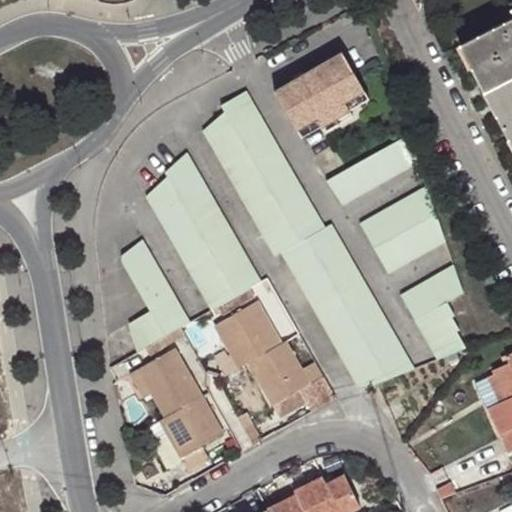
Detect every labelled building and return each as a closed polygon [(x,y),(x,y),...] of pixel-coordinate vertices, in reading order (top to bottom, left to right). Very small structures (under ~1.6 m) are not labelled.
[(511,12),(511,19),(459,46),(511,146),(511,10),(511,11),(511,12)] [(293,81),(273,94),(297,133),(316,121),(321,129),(349,112),(343,104),(364,91),(339,52),(299,77),(305,85),(298,90),(293,81)] [(305,85),(299,77),(293,81),(298,90),(305,85)] [(287,257),(371,392),(382,388),(419,371),(331,226),(328,228),(240,90),(217,106),(220,111),(201,133),(283,259),(287,257)] [(369,99),(364,91),(343,104),(349,112),(369,99)] [(349,112),(321,129),(327,136),(353,118),(349,112)] [(316,121),(297,133),(302,141),(321,129),(316,121)] [(416,162),(405,135),(328,183),(344,207),(416,162)] [(149,202),(215,311),(271,285),(190,160),(168,179),(170,183),(149,202)] [(446,242),(426,188),(361,225),(390,273),(446,242)] [(142,241),(118,261),(157,315),(137,326),(150,352),(172,340),(191,330),(200,325),(142,241)] [(441,360),(470,348),(460,331),(462,329),(456,317),(458,315),(451,303),(465,294),(455,265),(403,295),(441,360)] [(238,367),(276,344),(255,303),(216,325),(238,367)] [(196,338),(191,330),(172,340),(176,347),(177,348),(196,338)] [(172,340),(150,352),(154,359),(176,347),(172,340)] [(276,344),(250,360),(274,404),(307,386),(310,384),(303,369),(288,340),(276,344)] [(186,347),(147,369),(160,394),(173,418),(212,396),(186,347)] [(509,363),(492,371),(505,403),(488,410),(509,454),(511,452),(511,354),(506,357),(509,363)] [(335,398),(316,362),(303,369),(310,384),(307,386),(309,390),(303,393),(312,410),(335,398)] [(160,394),(147,369),(140,373),(154,398),(160,394)] [(505,403),(492,371),(474,379),(488,410),(505,403)] [(234,434),(212,396),(173,418),(169,420),(192,457),(211,446),(234,434)] [(218,459),(211,446),(192,457),(199,469),(218,459)] [(325,475),(310,481),(325,511),(348,511),(362,506),(345,474),(328,481),(325,475)] [(268,508),(269,511),(325,511),(310,481),(295,487),(298,493),(268,508)]
